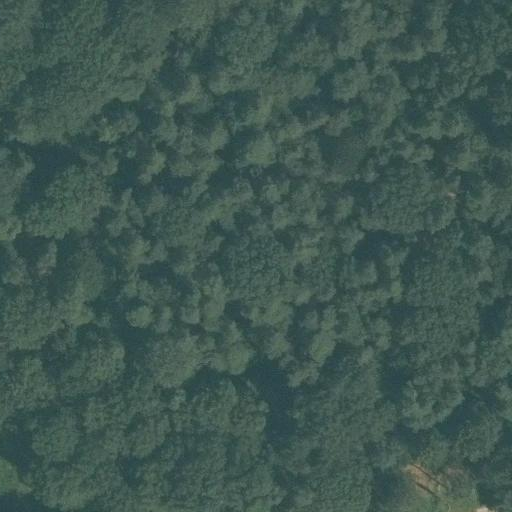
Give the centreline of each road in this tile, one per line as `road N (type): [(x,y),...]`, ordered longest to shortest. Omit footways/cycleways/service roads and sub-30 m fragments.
road 1 (track): [(0,339),(188,511)]
road 2 (track): [(0,58),(151,0)]
